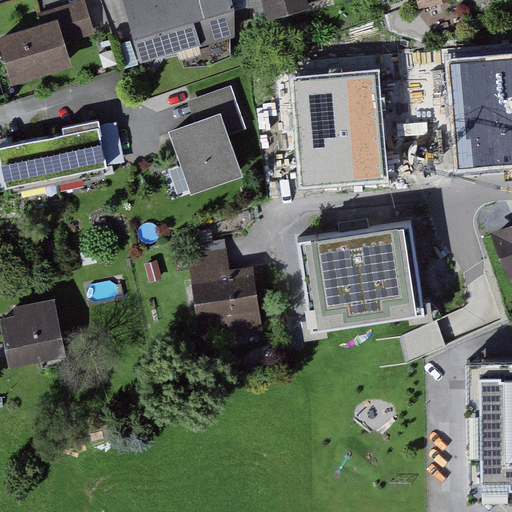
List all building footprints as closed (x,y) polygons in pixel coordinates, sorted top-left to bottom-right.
[(245,30),(236,0),(129,0),(146,58),(245,30)] [(321,0),(275,0),(279,12),(321,0)] [(422,0),(429,23),(483,8),(481,0),(422,0)] [(97,32),(87,4),(46,18),(8,32),(25,81),(81,62),(73,40),(97,32)] [(437,143),(418,65),(367,78),(386,155),(437,143)] [(511,158),(511,76),(452,85),(458,127),(472,125),(478,163),(511,158)] [(206,120),(181,131),(203,187),(252,167),(240,137),(260,129),(241,83),(198,100),(206,120)] [(67,124),(68,131),(104,124),(106,132),(107,131),(106,124),(104,117),(67,124)] [(106,132),(112,165),(130,161),(122,120),(106,124),(107,131),(106,132)] [(1,144),(9,185),(112,165),(106,132),(104,124),(68,131),(1,144)] [(0,187),(9,185),(1,144),(0,144),(0,187)] [(488,300),(444,210),(332,265),(364,329),(427,298),(439,323),(488,300)] [(511,227),(501,232),(511,259),(511,227)] [(236,244),(201,247),(209,325),(270,319),(265,273),(240,276),(236,244)] [(62,300),(14,305),(19,359),(68,355),(62,300)] [(511,357),(474,358),(476,492),(511,491),(511,357)]
